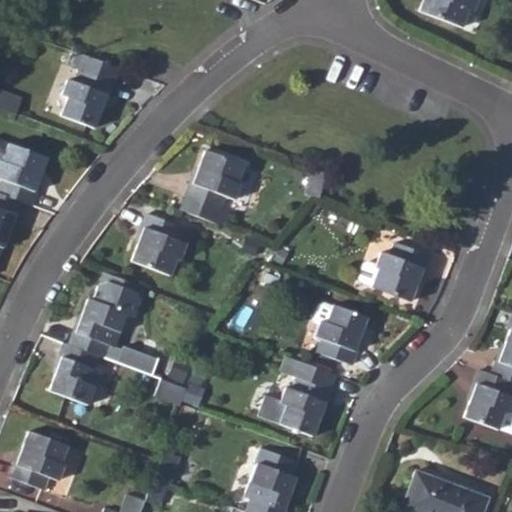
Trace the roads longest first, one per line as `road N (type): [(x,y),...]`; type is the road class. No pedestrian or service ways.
road 1 (residential): [(336,14),(269,33),(204,82),(105,187),(46,269),(0,361)]
road 2 (residential): [(340,511),(378,406),(451,323),(511,177)]
road 3 (residential): [(336,14),(511,118)]
